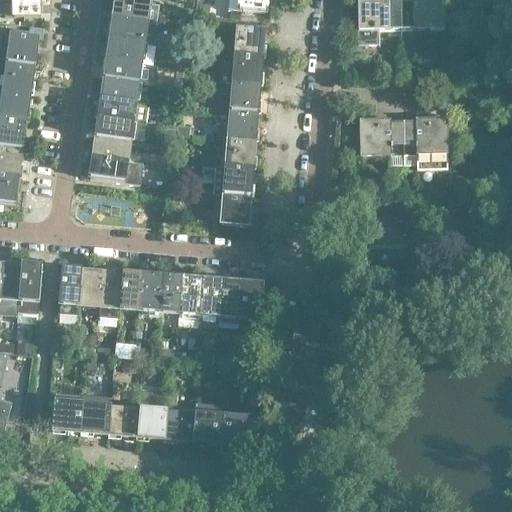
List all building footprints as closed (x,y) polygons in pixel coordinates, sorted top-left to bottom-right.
[(39,19),(38,0),(4,0),(5,6),(13,6),(13,19),(39,19)] [(264,17),(265,0),(238,0),(238,15),(240,15),(264,17)] [(146,28),(148,8),(115,3),(112,23),(146,28)] [(444,33),(443,3),(426,3),(426,8),(421,8),(421,6),(420,5),(419,4),(417,3),(416,3),(400,4),(400,34),(444,33)] [(400,34),(400,4),(383,4),(382,4),(381,5),(380,6),(379,6),(379,7),(379,8),(373,8),(373,4),(356,4),(357,34),(400,34)] [(268,26),(268,17),(264,17),(240,15),(239,23),(256,25),(268,26)] [(143,47),(146,28),(112,23),(109,43),(143,47)] [(256,33),(256,25),(239,23),(239,31),(256,33)] [(256,33),(239,31),(236,31),(234,59),(260,62),(262,33),(256,33)] [(32,71),(36,42),(10,39),(6,67),(32,71)] [(140,67),(143,47),(109,43),(106,62),(140,67)] [(258,89),(260,62),(234,59),(232,87),(258,89)] [(137,87),(140,67),(106,62),(103,82),(137,87)] [(28,98),(32,71),(6,67),(2,95),(28,98)] [(134,107),(137,87),(103,82),(100,102),(134,107)] [(255,117),(258,89),(232,87),(229,115),(255,117)] [(0,122),(24,126),(28,98),(2,95),(0,110),(0,122)] [(131,127),(134,107),(100,102),(98,122),(131,127)] [(253,145),(255,117),(229,115),(227,143),(253,145)] [(0,150),(20,154),(24,126),(0,122),(0,150)] [(129,146),(131,127),(98,122),(95,142),(129,146)] [(446,159),(445,123),(414,123),(415,126),(402,126),(402,160),(446,159)] [(402,160),(402,126),(389,126),(389,124),(358,124),(359,160),(402,160)] [(126,166),(129,146),(95,142),(92,161),(126,166)] [(251,173),(253,145),(227,143),(224,171),(251,173)] [(0,179),(16,182),(20,154),(0,150),(0,179)] [(123,187),(126,166),(92,161),(89,182),(123,187)] [(248,201),(251,173),(224,171),(222,199),(248,201)] [(0,208),(12,210),(16,182),(0,179),(0,208)] [(246,229),(248,201),(222,199),(220,227),(246,229)] [(417,243),(416,231),(385,231),(386,243),(417,243)] [(387,263),(387,262),(387,261),(409,260),(409,265),(417,264),(417,243),(386,243),(344,244),(345,283),(364,283),(371,261),(378,261),(378,262),(378,263),(378,264),(379,265),(380,266),(381,267),(382,267),(383,267),(384,266),(386,266),(386,265),(387,264),(387,263)] [(0,302),(17,304),(20,270),(0,268),(0,269),(0,302)] [(38,306),(40,272),(20,270),(17,304),(38,306)] [(78,309),(81,275),(61,273),(58,307),(78,309)] [(98,311),(101,277),(81,275),(78,309),(98,311)] [(118,312),(121,278),(101,277),(98,311),(118,312)] [(138,314),(141,280),(121,278),(118,312),(138,314)] [(158,316),(161,282),(141,280),(138,314),(158,316)] [(178,317),(181,284),(161,282),(158,316),(178,317)] [(198,319),(201,285),(181,284),(178,317),(198,319)] [(218,321),(221,287),(201,285),(198,319),(218,321)] [(238,322),(241,289),(221,287),(218,321),(238,322)] [(258,324),(261,290),(241,289),(238,322),(258,324)] [(80,436),(82,410),(83,401),(54,399),(51,433),(80,436)] [(0,434),(3,435),(9,410),(0,407),(0,434)] [(219,448),(221,422),(223,410),(195,407),(194,419),(191,445),(219,448)] [(108,438),(110,412),(82,410),(80,436),(108,438)] [(135,440),(137,414),(110,412),(108,438),(135,440)] [(163,443),(166,417),(137,414),(135,440),(163,443)] [(191,445),(194,419),(166,417),(163,443),(191,445)] [(248,450),(250,424),(221,422),(219,448),(248,450)]
